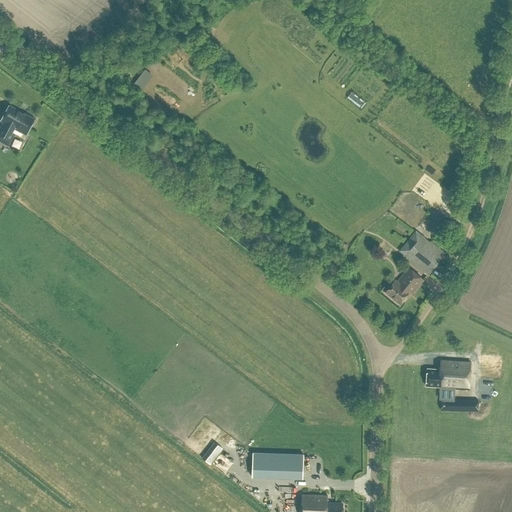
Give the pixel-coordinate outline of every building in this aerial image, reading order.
[(147,84),(139,78),(132,86),(140,92),(147,84)] [(208,88),(215,96),(220,91),(213,84),(208,88)] [(221,92),(216,96),(221,102),(226,98),(221,92)] [(0,128),(0,140),(8,145),(13,137),(14,135),(8,131),(11,125),(24,132),(23,133),(27,135),(36,119),(9,105),(0,120),(3,122),(0,128)] [(422,175),(431,181),(437,175),(428,168),(422,175)] [(445,218),(440,232),(447,234),(452,221),(445,218)] [(428,275),(446,253),(429,239),(428,239),(416,230),(399,251),(408,258),(409,259),(428,275)] [(385,259),(391,251),(385,246),(379,255),(385,259)] [(413,294),(424,280),(409,267),(398,280),(396,279),(385,292),(400,304),(410,292),(413,294)] [(428,369),(427,386),(440,386),(440,388),(446,388),(458,389),(470,389),(472,361),(441,360),(441,369),(428,369)] [(500,375),(481,374),(481,383),(500,383),(500,375)] [(441,399),(441,410),(478,412),(478,401),(457,400),(442,399),(441,399)] [(254,453),(253,477),(303,479),(304,455),(254,453)] [(240,475),(248,473),(246,465),(238,467),(240,475)] [(342,511),(343,503),(328,503),(328,496),(302,495),(301,511),(342,511)]
